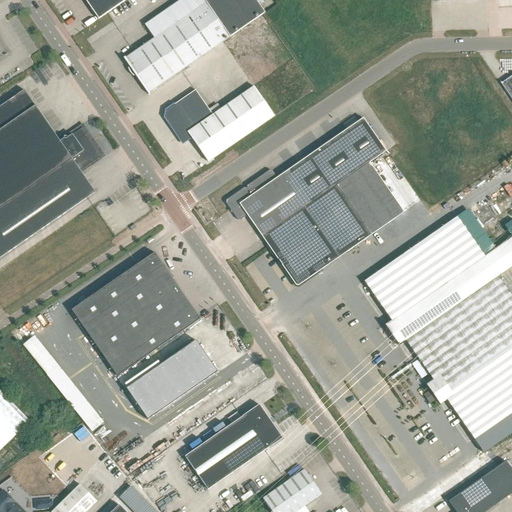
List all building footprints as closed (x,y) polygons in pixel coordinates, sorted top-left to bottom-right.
[(126,0),(84,0),(98,20),(126,0)] [(153,39),(124,59),(123,58),(122,59),(130,69),(128,70),(132,76),(134,75),(147,95),(147,96),(149,95),(148,94),(265,13),(255,0),(181,0),(144,26),(153,39)] [(511,100),(511,78),(503,85),(501,82),(500,83),(511,100)] [(166,111),(165,118),(183,144),(191,138),(208,163),(274,117),(274,116),(279,113),(272,103),(267,106),(254,87),(212,115),(195,90),(166,111)] [(59,142),(24,90),(0,107),(0,258),(95,193),(80,171),(101,156),(82,128),(72,135),(69,137),(64,136),(63,139),(61,141),(59,142)] [(363,119),(337,137),(360,170),(369,163),(386,152),(363,119)] [(360,170),(337,137),(312,154),(335,187),(336,186),(360,170)] [(335,187),(312,154),(286,172),(309,205),(335,187)] [(360,170),(336,186),(370,234),(371,236),(404,213),(369,163),(360,170)] [(309,205),(286,172),(277,179),(272,172),(269,171),(247,186),(247,189),(244,188),(226,201),(226,203),(238,220),(240,221),(247,216),(262,238),(309,205)] [(335,187),(309,205),(262,238),(291,279),(305,282),(371,236),(370,234),(336,186),(335,187)] [(405,342),(419,361),(511,297),(498,277),(511,267),(511,237),(484,257),(457,217),(364,282),(391,321),(385,326),(399,346),(405,342)] [(507,236),(511,233),(511,221),(511,220),(501,224),(507,236)] [(154,253),(71,311),(117,377),(200,320),(154,253)] [(511,296),(511,297),(419,361),(433,380),(426,385),(440,405),(447,401),(474,440),(483,453),(511,433),(511,296)] [(100,425),(31,335),(20,344),(88,433),(100,425)] [(197,343),(127,391),(146,418),(216,370),(197,343)] [(0,450),(30,421),(0,390),(0,450)] [(269,448),(282,439),(259,405),(245,414),(246,415),(185,457),(208,490),(269,448)] [(438,423),(428,430),(439,446),(450,439),(438,423)] [(428,430),(418,437),(430,453),(439,446),(428,430)] [(418,437),(408,443),(420,460),(430,453),(418,437)] [(450,439),(439,446),(451,463),(461,456),(450,439)] [(408,443),(399,450),(410,467),(420,460),(408,443)] [(439,446),(430,453),(441,469),(451,463),(439,446)] [(399,450),(388,457),(400,474),(410,467),(399,450)] [(430,453),(420,460),(431,476),(441,469),(430,453)] [(420,460),(410,467),(421,483),(431,476),(420,460)] [(485,511),(511,493),(511,470),(505,461),(448,502),(455,511),(485,511)] [(410,467),(400,474),(411,490),(421,483),(410,467)] [(271,511),(296,511),(321,495),(304,470),(263,499),(271,511)] [(80,485),(51,511),(86,511),(97,502),(80,485)] [(3,491),(0,494),(0,511),(23,511),(15,503),(3,491)] [(154,511),(134,491),(123,501),(132,511),(154,511)] [(35,510),(53,509),(52,500),(35,501),(35,510)]
